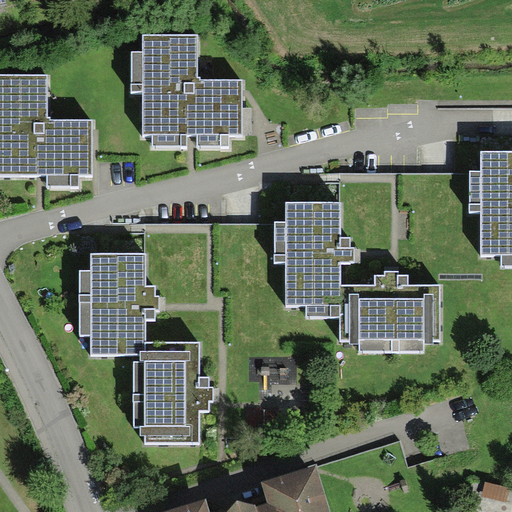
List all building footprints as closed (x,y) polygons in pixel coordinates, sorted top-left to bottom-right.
[(196,39),(144,39),(144,136),(239,136),(239,85),(196,85),(196,39)] [(44,80),(0,80),(0,175),(90,175),(90,125),(44,125),(44,80)] [(511,156),(482,157),(481,256),(511,256),(511,156)] [(341,204),(288,204),(287,305),(343,305),(342,341),(360,341),(359,353),(423,352),(423,342),(441,342),(441,287),(394,286),(341,286),(341,253),(341,204)] [(145,256),(93,255),(92,270),(80,271),(81,336),(91,336),(91,354),(145,353),(145,362),(134,362),(134,427),(145,427),(145,444),(200,444),(200,396),(200,343),(146,342),(145,305),(145,256)] [(201,511),(200,506),(181,511),(323,511),(311,473),(262,488),(268,508),(254,511),(201,511)]
